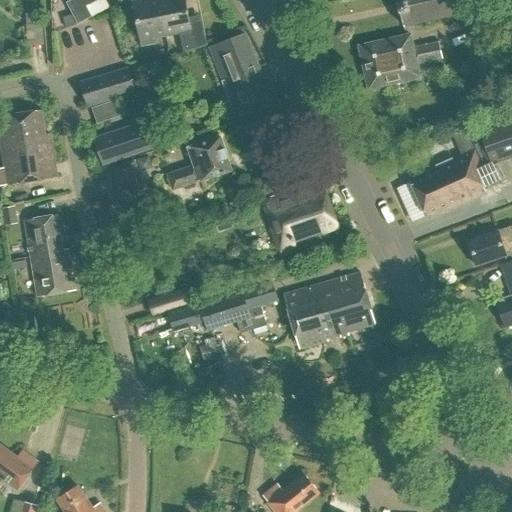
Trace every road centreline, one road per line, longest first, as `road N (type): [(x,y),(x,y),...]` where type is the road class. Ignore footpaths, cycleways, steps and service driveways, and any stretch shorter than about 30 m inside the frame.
road 1 (tertiary): [(481,472),(442,357),(387,235),(264,9)]
road 2 (residential): [(0,91),(52,81),(66,91),(137,396)]
road 3 (tertiary): [(137,396),(481,472)]
road 4 (tertiary): [(0,367),(137,396)]
